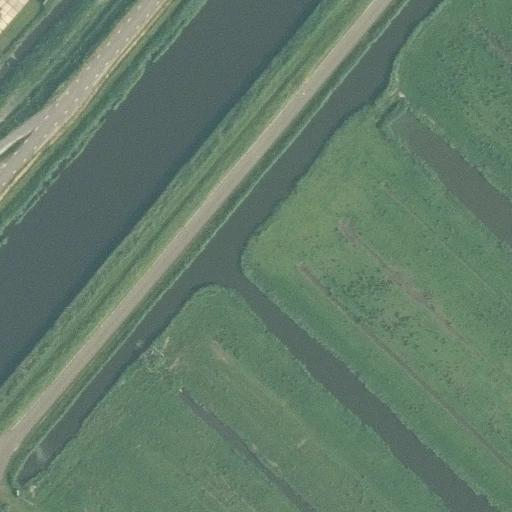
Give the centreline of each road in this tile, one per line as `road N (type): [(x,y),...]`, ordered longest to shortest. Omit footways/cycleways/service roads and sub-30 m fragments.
road 1 (tertiary): [(0,456),(383,0)]
road 2 (unclassified): [(0,184),(158,0)]
